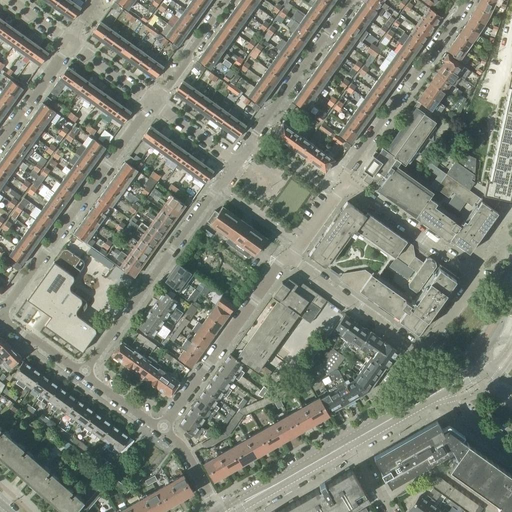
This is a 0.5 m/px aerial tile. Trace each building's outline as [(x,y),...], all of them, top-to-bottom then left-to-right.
[(58,0),(53,8),(62,14),(72,1),(69,0),(58,0)] [(136,2),(132,0),(115,0),(115,1),(128,10),(132,4),(133,6),(136,2)] [(164,0),(163,2),(161,6),(165,9),(168,5),(169,6),(169,5),(170,4),(173,0),(172,0),(164,0)] [(209,0),(191,0),(191,1),(204,10),(211,1),(209,0)] [(246,0),(240,0),(236,6),(249,15),(252,10),(254,11),(257,7),(246,0)] [(295,0),(289,0),(288,3),(292,6),(296,8),(299,3),(296,0),(295,0)] [(310,0),(315,3),(312,6),(325,15),(331,6),(322,0),(310,0)] [(379,0),(365,0),(363,2),(376,11),(381,15),(385,10),(386,11),(388,7),(384,4),(384,3),(383,2),(379,0)] [(407,0),(401,0),(398,6),(402,9),(407,0)] [(479,0),(476,7),(475,8),(489,16),(494,6),(494,5),(482,0),(479,0)] [(72,1),(62,14),(72,21),(81,8),(72,1)] [(191,1),(185,9),(198,19),(204,10),(191,1)] [(363,2),(357,12),(369,21),(371,22),(373,18),(372,17),(376,11),(363,2)] [(283,8),(288,12),(292,6),(288,3),(285,6),(283,8)] [(156,8),(151,4),(147,10),(152,13),(156,8)] [(236,6),(230,15),(244,25),(246,22),(245,21),(249,15),(236,6)] [(312,6),(305,15),(318,24),(325,15),(312,6)] [(181,15),(178,19),(191,28),(198,19),(185,9),(181,7),(178,12),(181,15)] [(471,16),(471,17),(484,25),(484,24),(489,16),(475,8),(471,16)] [(297,9),(294,13),(291,18),(292,19),(292,20),(294,21),(312,33),(318,24),(305,15),(299,11),(297,9)] [(429,9),(422,17),(435,27),(441,17),(429,9)] [(390,17),(388,20),(391,23),(398,14),(394,11),(390,17)] [(357,12),(350,21),(364,31),(367,27),(365,26),(369,21),(357,12)] [(154,15),(148,24),(151,26),(157,17),(154,15)] [(230,15),(223,24),(236,33),(240,28),(241,29),(244,25),(230,15)] [(422,17),(416,26),(429,35),(435,27),(422,17)] [(471,17),(465,26),(477,35),(484,25),(471,17)] [(178,19),(172,27),(185,37),(191,28),(178,19)] [(383,25),(380,29),(385,32),(391,23),(388,20),(383,26),(383,25)] [(0,40),(2,42),(12,27),(3,21),(0,24),(0,40)] [(293,33),(305,42),(312,33),(294,21),(288,30),(293,33)] [(350,21),(344,30),(356,39),(360,33),(362,34),(364,31),(350,21)] [(91,35),(100,41),(110,28),(100,22),(91,35)] [(223,24),(217,33),(231,43),(234,40),(232,39),(236,33),(223,24)] [(152,27),(151,26),(148,31),(155,36),(157,33),(158,31),(152,27)] [(416,26),(409,36),(422,45),(429,35),(416,26)] [(461,31),(459,34),(471,43),(477,35),(465,26),(461,31)] [(7,42),(13,46),(21,34),(12,27),(2,42),(6,45),(7,42)] [(185,37),(172,27),(166,36),(178,46),(185,37)] [(100,41),(109,48),(118,35),(110,28),(100,41)] [(268,29),(266,33),(264,36),(262,39),(267,42),(270,38),(271,37),(270,36),(273,33),(268,29)] [(338,39),(352,49),(354,45),(353,44),(356,39),(344,30),(338,39)] [(217,33),(210,42),(223,51),(227,46),(228,47),(231,43),(217,33)] [(293,33),(286,42),(299,51),(305,42),(293,33)] [(16,52),(20,55),(31,40),(21,34),(13,46),(18,50),(16,52)] [(459,34),(453,42),(466,52),(471,43),(459,34)] [(109,48),(118,54),(127,41),(118,35),(109,48)] [(402,45),(415,54),(422,45),(409,36),(409,37),(403,45),(402,45)] [(338,39),(331,48),(344,57),(347,51),(349,52),(352,49),(338,39)] [(25,55),(30,59),(39,46),(31,40),(20,55),(24,57),(25,55)] [(118,54),(127,60),(136,48),(127,41),(118,54)] [(210,42),(204,51),(218,61),(221,58),(219,57),(223,51),(210,42)] [(286,42),(280,51),(293,60),(299,51),(286,42)] [(448,52),(447,54),(458,62),(460,64),(461,62),(463,59),(461,57),(466,52),(453,42),(447,51),(448,52)] [(402,45),(396,54),(409,63),(415,54),(402,45)] [(39,46),(30,59),(29,61),(32,64),(34,62),(40,66),(48,53),(39,46)] [(136,67),(145,54),(136,48),(127,60),(136,67)] [(331,48),(325,56),(338,66),(341,63),(340,62),(344,57),(331,48)] [(381,68),(385,70),(395,51),(391,49),(381,68)] [(136,67),(146,74),(155,61),(154,60),(150,57),(152,54),(147,51),(145,54),(136,67)] [(218,61),(204,51),(198,60),(210,69),(214,64),(216,65),(218,61)] [(277,55),(274,60),(286,69),(293,60),(280,51),(277,55)] [(446,62),(443,66),(457,75),(460,77),(466,69),(463,67),(463,66),(460,64),(458,62),(447,54),(445,53),(441,59),(446,62)] [(396,54),(390,63),(402,72),(409,63),(396,54)] [(157,55),(154,60),(155,61),(146,74),(154,80),(163,67),(167,62),(157,55)] [(325,56),(319,65),(331,74),(335,69),(336,70),(339,67),(338,66),(325,56)] [(228,68),(231,65),(225,59),(222,64),(228,68)] [(268,67),(267,69),(280,78),(286,69),(274,60),(270,64),(268,63),(266,66),(268,67)] [(368,60),(361,69),(366,73),(372,64),(368,60)] [(390,63),(384,72),(396,81),(402,72),(390,63)] [(319,65),(312,74),(326,84),(328,81),(327,80),(331,74),(319,65)] [(441,71),(438,75),(451,84),(453,80),(457,75),(443,66),(440,70),(441,71)] [(62,89),(65,91),(67,88),(77,74),(68,67),(50,92),(57,96),(62,89)] [(9,69),(6,73),(15,80),(19,73),(14,70),(13,71),(9,69)] [(267,69),(261,78),(274,87),(280,78),(267,69)] [(207,77),(212,80),(214,82),(217,78),(210,72),(207,77)] [(384,72),(377,81),(390,89),(396,81),(384,72)] [(485,187),(483,194),(501,198),(502,198),(510,200),(511,192),(511,189),(511,73),(510,73),(507,86),(508,86),(510,87),(508,100),(490,180),(488,179),(486,179),(485,186),(485,187)] [(86,80),(77,74),(67,88),(70,91),(71,89),(77,92),(85,80),(86,80)] [(239,77),(236,75),(236,74),(230,83),(233,85),(239,77)] [(312,74),(306,83),(318,92),(321,87),(323,88),(326,84),(312,74)] [(16,80),(20,83),(19,84),(24,87),(27,83),(23,80),(24,79),(19,75),(16,80)] [(434,79),(430,83),(444,93),(451,84),(438,75),(436,79),(434,79)] [(258,82),(255,86),(267,96),(274,87),(261,78),(258,82)] [(10,80),(3,89),(16,98),(23,89),(10,80)] [(81,98),(84,101),(95,86),(87,80),(86,80),(85,80),(77,92),(82,96),(81,98)] [(174,93),(183,100),(192,87),(183,81),(174,93)] [(377,81),(371,90),(383,99),(390,89),(377,81)] [(306,83),(299,93),(313,102),(315,99),(314,98),(318,92),(306,83)] [(428,89),(425,93),(438,102),(444,93),(430,83),(427,88),(428,89)] [(95,86),(84,101),(88,103),(89,101),(95,105),(104,93),(95,86)] [(233,86),(230,91),(237,95),(240,91),(233,86)] [(259,105),(260,105),(267,96),(255,86),(248,96),(259,105)] [(183,100),(192,106),(201,93),(192,87),(183,100)] [(3,89),(0,93),(0,100),(10,107),(16,98),(3,89)] [(459,115),(461,116),(467,100),(465,100),(469,92),(464,89),(450,110),(458,116),(459,115)] [(371,90),(364,99),(377,108),(383,99),(371,90)] [(200,113),(209,100),(213,94),(209,91),(205,97),(201,93),(192,106),(200,113)] [(102,113),(113,99),(104,93),(95,105),(100,109),(99,110),(102,113)] [(313,102),(299,93),(293,102),(305,110),(308,106),(310,107),(313,103),(312,103),(313,102)] [(421,96),(417,102),(431,111),(438,102),(425,93),(423,96),(421,96)] [(107,114),(112,118),(122,105),(113,99),(102,113),(106,116),(107,114)] [(364,99),(358,108),(370,117),(377,108),(364,99)] [(0,113),(3,116),(10,107),(0,100),(0,113)] [(200,113),(209,119),(219,106),(209,100),(200,113)] [(56,102),(53,107),(62,113),(65,109),(61,107),(60,106),(60,105),(56,102)] [(415,113),(408,124),(425,136),(435,122),(432,119),(435,115),(436,115),(431,111),(417,102),(413,107),(417,110),(415,113)] [(42,103),(35,112),(50,123),(53,118),(51,117),(55,112),(42,103)] [(116,121),(122,125),(131,112),(122,105),(112,118),(111,120),(115,123),(116,121)] [(209,119),(218,126),(228,113),(224,110),(219,106),(209,119)] [(358,108),(352,116),(364,125),(370,117),(358,108)] [(218,126),(227,132),(237,119),(233,116),(236,113),(231,109),(228,113),(218,126)] [(302,111),(301,111),(298,116),(305,121),(309,116),(302,111)] [(35,112),(29,121),(42,130),(46,125),(47,126),(50,123),(35,112)] [(239,115),(237,119),(227,132),(237,139),(246,126),(241,123),(244,119),(239,115)] [(352,116),(345,126),(358,135),(364,125),(352,116)] [(29,121),(23,130),(37,140),(40,136),(38,135),(42,130),(29,121)] [(273,135),(289,147),(300,132),(299,131),(297,134),(293,131),(295,128),(290,125),(288,127),(282,123),(279,128),(278,128),(277,130),(277,131),(273,135)] [(333,131),(322,124),(319,128),(330,135),(333,131)] [(408,124),(398,138),(415,150),(425,136),(408,124)] [(145,144),(149,147),(159,132),(150,126),(141,139),(147,142),(145,144)] [(358,135),(345,126),(339,135),(351,144),(358,135)] [(20,134),(16,139),(29,148),(33,143),(35,144),(37,140),(23,130),(20,134)] [(102,133),(98,139),(103,143),(106,146),(107,146),(109,142),(113,137),(109,135),(110,134),(104,130),(102,133)] [(66,134),(61,131),(55,139),(60,142),(66,134)] [(154,148),(159,151),(168,139),(159,132),(149,147),(153,150),(154,148)] [(289,147),(299,154),(308,141),(302,137),(304,135),(300,132),(289,147)] [(344,141),(335,135),(332,139),(341,145),(344,141)] [(398,138),(388,152),(405,164),(415,150),(398,138)] [(16,139),(10,148),(24,158),(27,154),(25,153),(29,148),(16,139)] [(93,139),(86,148),(99,157),(105,148),(105,147),(105,148),(93,139)] [(163,157),(167,160),(177,145),(168,139),(159,151),(164,155),(163,157)] [(310,162),(319,149),(321,147),(316,143),(314,146),(308,141),(299,154),(310,162)] [(172,161),(177,164),(186,151),(177,145),(167,160),(171,163),(172,161)] [(10,148),(4,157),(16,166),(20,161),(22,162),(24,158),(10,148)] [(86,148),(80,157),(92,166),(99,157),(86,148)] [(418,213),(429,198),(431,195),(394,169),(399,162),(404,165),(405,164),(388,152),(382,148),(378,153),(375,151),(363,169),(362,169),(368,173),(363,181),(368,185),(372,179),(377,183),(376,184),(380,187),(378,189),(385,194),(385,195),(386,193),(397,199),(396,200),(407,206),(406,208),(418,213)] [(319,149),(310,162),(325,173),(329,168),(329,167),(329,168),(331,166),(331,165),(334,160),(328,156),(330,153),(325,150),(323,152),(319,149)] [(185,173),(195,158),(186,151),(177,164),(183,168),(181,170),(185,173)] [(466,154),(462,152),(459,160),(457,162),(456,161),(446,174),(469,190),(474,182),(474,177),(474,175),(475,158),(466,154)] [(131,162),(136,166),(139,161),(141,159),(136,155),(133,159),(131,162)] [(4,157),(0,161),(0,167),(10,175),(11,176),(14,172),(13,171),(16,166),(4,157)] [(80,157),(73,166),(86,175),(92,166),(80,157)] [(190,173),(195,177),(204,164),(195,158),(185,173),(189,176),(190,173)] [(423,165),(436,174),(437,172),(439,174),(430,187),(435,190),(446,174),(426,160),(423,165)] [(125,162),(118,171),(133,181),(135,177),(134,176),(137,171),(125,162)] [(204,164),(195,177),(194,179),(198,182),(199,180),(204,184),(213,171),(204,164)] [(73,166),(67,175),(80,184),(86,175),(73,166)] [(0,167),(0,181),(5,185),(8,181),(6,180),(10,175),(0,167)] [(40,170),(35,167),(29,175),(36,180),(39,176),(36,174),(40,170)] [(118,171),(112,180),(125,189),(128,184),(130,185),(133,181),(118,171)] [(478,197),(469,190),(446,174),(436,189),(445,196),(448,198),(452,193),(455,194),(465,202),(472,206),(478,197)] [(67,175),(60,184),(73,193),(80,184),(67,175)] [(146,187),(144,189),(149,193),(156,181),(150,176),(143,185),(146,187)] [(112,180),(106,189),(120,199),(122,195),(121,194),(125,189),(112,180)] [(0,181),(0,188),(1,187),(3,189),(6,191),(9,187),(5,185),(0,181)] [(60,184),(54,192),(67,202),(73,193),(60,184)] [(106,189),(99,197),(112,206),(115,202),(117,203),(120,199),(106,189)] [(153,189),(151,192),(179,212),(181,209),(182,209),(184,207),(184,205),(169,193),(166,197),(162,194),(161,195),(153,189)] [(21,196),(17,194),(12,190),(9,193),(18,200),(21,196)] [(54,192),(48,202),(61,210),(67,202),(54,192)] [(163,206),(160,210),(174,219),(175,218),(176,218),(178,216),(177,214),(179,212),(151,192),(149,195),(157,201),(163,206)] [(449,202),(460,209),(465,202),(455,194),(449,202)] [(99,197),(93,206),(107,217),(109,214),(108,212),(112,206),(99,197)] [(25,207),(26,208),(30,203),(23,198),(17,207),(22,210),(24,207),(25,207)] [(423,223),(434,207),(437,204),(429,198),(418,213),(415,218),(420,221),(421,219),(424,221),(423,223)] [(141,207),(149,212),(169,226),(171,224),(172,224),(174,221),(174,220),(174,219),(160,210),(158,213),(147,205),(149,202),(146,200),(141,207)] [(475,209),(473,212),(490,223),(494,218),(492,217),(495,213),(497,214),(497,213),(493,210),(481,201),(475,209)] [(15,205),(10,202),(4,211),(8,214),(15,205)] [(48,202),(41,211),(54,219),(61,210),(48,202)] [(134,204),(131,207),(136,210),(139,205),(135,202),(134,204)] [(357,228),(361,231),(372,216),(367,213),(365,215),(347,202),(340,210),(342,212),(340,215),(338,214),(337,215),(339,216),(335,221),(334,220),(333,221),(350,232),(352,234),(353,231),(354,231),(355,229),(356,229),(357,228)] [(93,206),(87,215),(99,224),(103,219),(104,221),(107,217),(93,206)] [(17,207),(11,216),(15,219),(22,210),(17,207)] [(266,238),(253,229),(222,207),(218,213),(215,210),(207,221),(229,238),(226,242),(248,258),(251,253),(254,255),(266,238)] [(427,226),(435,232),(447,216),(434,207),(423,223),(424,224),(425,222),(429,224),(427,226)] [(41,211),(35,220),(48,229),(54,219),(41,211)] [(154,220),(151,224),(164,233),(166,232),(167,230),(167,229),(169,226),(149,212),(147,215),(154,220)] [(461,223),(460,225),(448,241),(449,242),(450,240),(469,253),(475,244),(474,243),(477,239),(478,240),(479,239),(477,238),(480,233),(482,235),(490,223),(473,212),(466,222),(464,221),(462,223),(461,223)] [(87,215),(80,224),(95,234),(97,231),(95,230),(99,224),(87,215)] [(15,219),(11,216),(7,221),(12,224),(15,219)] [(360,233),(368,239),(380,222),(372,216),(361,231),(360,233)] [(448,241),(460,225),(447,216),(435,232),(444,238),(445,236),(449,239),(448,241)] [(118,225),(117,224),(112,221),(110,219),(108,223),(110,224),(114,227),(116,228),(116,229),(120,232),(123,228),(118,225)] [(35,220),(29,229),(41,238),(48,229),(35,220)] [(341,243),(350,232),(333,221),(325,232),(341,243)] [(377,244),(378,243),(389,228),(380,222),(368,239),(377,244)] [(141,223),(139,226),(159,241),(160,238),(162,238),(164,235),(163,234),(164,233),(151,224),(148,228),(141,223)] [(95,234),(80,224),(73,234),(86,243),(90,237),(91,239),(95,234)] [(140,238),(153,248),(154,247),(155,247),(157,244),(157,243),(159,241),(139,226),(137,230),(143,234),(140,238)] [(120,235),(121,235),(124,238),(129,230),(126,228),(120,235)] [(408,266),(416,272),(423,263),(415,257),(413,245),(389,228),(378,243),(382,246),(381,247),(407,267),(408,266)] [(29,229),(22,237),(35,246),(41,238),(29,229)] [(333,255),(341,243),(325,232),(322,236),(324,238),(321,241),(319,240),(319,241),(320,242),(319,244),(333,255)] [(22,237),(16,246),(28,255),(35,246),(22,237)] [(131,237),(129,241),(148,255),(150,252),(152,252),(153,250),(153,248),(140,238),(138,242),(131,237)] [(130,253),(143,262),(144,261),(145,261),(147,259),(147,257),(148,255),(129,241),(128,241),(126,244),(127,244),(133,248),(130,253)] [(325,266),(333,255),(319,244),(317,247),(315,246),(309,255),(325,266)] [(28,255),(16,246),(9,256),(21,264),(22,265),(28,255)] [(90,246),(86,252),(110,270),(115,264),(90,246)] [(138,269),(115,253),(110,249),(108,253),(116,259),(122,263),(119,267),(133,277),(134,275),(135,275),(137,273),(136,271),(138,269)] [(117,249),(115,253),(138,269),(140,267),(141,266),(143,264),(143,262),(130,253),(127,256),(117,249)] [(91,336),(93,333),(94,332),(94,331),(94,330),(94,329),(94,328),(93,327),(79,317),(86,308),(86,307),(87,306),(87,305),(87,304),(86,303),(86,302),(85,301),(68,289),(83,267),(84,266),(84,265),(84,264),(84,263),(84,262),(83,261),(82,260),(70,251),(69,251),(68,250),(67,250),(66,250),(65,251),(64,251),(63,252),(63,253),(60,257),(59,257),(55,263),(54,262),(45,275),(47,277),(39,288),(37,287),(27,300),(51,317),(45,325),(82,352),(93,337),(91,336)] [(396,293),(384,309),(394,316),(395,314),(399,317),(398,319),(417,333),(424,324),(422,323),(425,319),(427,320),(437,306),(438,307),(442,307),(459,282),(459,279),(439,264),(436,265),(435,262),(429,258),(425,264),(423,263),(416,272),(408,283),(408,287),(420,295),(415,302),(412,301),(411,301),(410,303),(396,293)] [(174,268),(170,272),(186,283),(193,274),(177,263),(178,264),(176,268),(174,268)] [(377,304),(384,309),(396,293),(365,270),(343,274),(340,277),(338,279),(366,299),(368,297),(373,301),(374,299),(379,302),(377,304)] [(186,283),(170,272),(167,277),(168,278),(165,282),(179,292),(186,283)] [(272,296),(278,300),(280,302),(240,358),(267,378),(271,372),(262,365),(298,315),(310,323),(326,300),(302,283),(300,287),(288,278),(284,284),(282,282),(272,296)] [(199,285),(204,289),(207,284),(202,281),(199,285)] [(212,288),(207,284),(204,289),(200,295),(204,297),(208,292),(209,291),(210,292),(211,292),(213,289),(212,288)] [(195,289),(188,299),(187,300),(190,303),(198,292),(195,289)] [(164,292),(157,301),(180,317),(182,313),(174,307),(178,302),(164,292)] [(484,294),(479,305),(484,307),(489,296),(484,294)] [(215,304),(217,305),(229,314),(236,305),(222,295),(215,304)] [(157,301),(151,309),(165,319),(168,315),(177,321),(180,317),(157,301)] [(194,301),(192,305),(186,313),(192,317),(200,306),(194,301)] [(217,305),(202,325),(215,334),(229,314),(217,305)] [(151,309),(145,318),(167,334),(170,330),(161,324),(165,319),(151,309)] [(319,379),(328,374),(335,370),(337,368),(344,358),(326,345),(332,337),(336,333),(341,336),(353,319),(348,316),(347,317),(344,315),(303,372),(306,378),(310,384),(313,382),(319,379)] [(167,334),(145,318),(138,328),(152,338),(156,332),(164,338),(167,334)] [(184,318),(181,323),(184,325),(186,326),(189,321),(184,318)] [(358,323),(353,319),(341,336),(346,340),(338,351),(341,354),(346,347),(360,327),(358,324),(358,323)] [(192,330),(196,333),(209,342),(215,334),(202,325),(198,322),(192,330)] [(181,323),(175,331),(178,333),(184,325),(181,323)] [(361,325),(360,327),(346,347),(349,349),(352,344),(358,348),(369,333),(369,331),(365,328),(364,329),(361,327),(362,326),(361,325)] [(178,333),(175,331),(169,339),(173,341),(178,333)] [(369,333),(358,348),(362,352),(370,357),(371,357),(385,367),(386,368),(398,352),(370,332),(369,333)] [(186,339),(190,342),(203,351),(209,342),(196,333),(194,337),(190,334),(186,339)] [(184,350),(197,359),(203,351),(190,342),(186,339),(180,347),(184,350)] [(147,349),(149,346),(152,343),(147,340),(145,343),(143,346),(147,349)] [(5,341),(4,341),(0,345),(0,361),(1,362),(14,350),(5,341)] [(111,356),(119,362),(128,349),(130,347),(127,345),(121,341),(111,356)] [(119,362),(128,368),(138,353),(140,350),(136,347),(134,350),(133,352),(128,349),(119,362)] [(21,358),(14,350),(1,362),(9,370),(14,366),(21,358)] [(197,359),(184,350),(178,359),(191,368),(197,359)] [(162,356),(170,362),(173,358),(164,352),(162,356)] [(128,368),(136,374),(147,359),(142,356),(138,353),(128,368)] [(230,354),(223,363),(241,376),(244,373),(240,370),(244,364),(230,354)] [(383,370),(385,367),(371,357),(370,357),(364,366),(380,377),(384,372),(383,370)] [(170,362),(178,368),(181,364),(173,358),(170,362)] [(136,374),(144,380),(155,365),(152,363),(147,359),(136,374)] [(15,383),(19,386),(32,368),(23,361),(19,368),(13,375),(18,379),(15,383)] [(223,363),(217,372),(231,382),(234,378),(238,380),(241,376),(223,363)] [(181,364),(178,368),(186,374),(189,370),(181,364)] [(144,380),(153,386),(163,371),(155,365),(144,380)] [(358,374),(373,385),(375,381),(377,381),(380,377),(364,366),(358,374)] [(26,385),(31,389),(41,375),(32,368),(19,386),(23,389),(26,385)] [(335,370),(328,374),(329,376),(331,375),(335,382),(333,383),(335,386),(346,405),(346,404),(354,399),(339,373),(337,370),(335,370)] [(153,386),(161,392),(170,379),(172,377),(171,377),(173,375),(168,372),(167,374),(163,371),(153,386)] [(239,410),(237,413),(223,431),(201,444),(204,448),(208,447),(227,436),(243,415),(287,396),(302,384),(306,378),(303,372),(298,379),(284,390),(250,405),(246,407),(239,410)] [(217,372),(210,381),(228,394),(231,390),(227,387),(231,382),(217,372)] [(341,372),(339,373),(354,399),(357,397),(358,399),(363,395),(363,394),(355,379),(346,374),(344,375),(341,372)] [(355,379),(363,394),(368,391),(373,385),(358,374),(355,379)] [(37,398),(37,399),(50,381),(41,375),(31,389),(39,394),(37,398)] [(170,379),(161,392),(169,398),(180,383),(176,380),(175,382),(170,379)] [(320,381),(319,379),(313,382),(310,384),(315,391),(323,386),(322,385),(320,381)] [(44,398),(49,401),(59,387),(50,381),(37,399),(41,402),(44,398)] [(210,381),(204,390),(218,400),(222,395),(226,398),(228,394),(210,381)] [(301,386),(304,392),(311,389),(307,383),(301,386)] [(264,386),(261,390),(265,393),(268,395),(271,393),(267,390),(268,389),(264,386)] [(335,386),(326,391),(337,409),(339,408),(340,409),(346,405),(335,386)] [(51,408),(55,411),(67,393),(59,387),(49,401),(53,404),(51,408)] [(3,392),(11,398),(14,394),(5,388),(3,392)] [(204,390),(198,399),(216,412),(218,408),(214,405),(218,400),(204,390)] [(265,393),(261,390),(259,394),(253,397),(254,401),(263,397),(265,393)] [(318,398),(328,416),(335,412),(334,410),(337,409),(326,391),(317,396),(318,398)] [(61,410),(66,414),(76,400),(67,393),(55,411),(58,414),(61,410)] [(318,398),(302,407),(312,425),(328,416),(318,398)] [(198,399),(192,408),(205,418),(206,417),(210,420),(216,412),(198,399)] [(68,421),(72,424),(85,406),(76,400),(66,414),(71,417),(68,421)] [(233,410),(237,413),(239,410),(246,407),(240,403),(237,407),(236,406),(233,410)] [(14,405),(12,406),(10,409),(16,413),(20,409),(14,405)] [(79,423),(84,426),(94,412),(85,406),(72,424),(76,427),(79,423)] [(302,407),(288,415),(298,433),(312,425),(302,407)] [(192,408),(185,416),(199,426),(205,418),(192,408)] [(86,434),(90,436),(102,418),(94,412),(84,426),(88,430),(86,434)] [(288,415),(274,423),(284,441),(298,433),(288,415)] [(199,426),(185,416),(179,425),(193,435),(196,430),(200,433),(203,429),(199,426)] [(96,435),(101,439),(111,425),(102,418),(90,436),(94,439),(96,435)] [(453,450),(459,455),(467,444),(468,443),(467,443),(466,443),(461,440),(464,437),(448,425),(441,429),(437,421),(373,457),(381,471),(380,472),(384,478),(385,477),(390,486),(391,486),(453,450)] [(274,423),(260,431),(270,449),(284,441),(274,423)] [(103,446),(107,449),(120,431),(111,425),(101,439),(106,442),(103,446)] [(62,439),(64,435),(66,432),(62,429),(61,431),(56,428),(53,432),(62,439)] [(0,454),(13,440),(3,431),(0,433),(0,454)] [(120,431),(107,449),(111,452),(114,448),(122,454),(124,450),(122,448),(126,443),(129,438),(120,431)] [(260,431),(246,439),(256,457),(270,449),(260,431)] [(6,459),(13,465),(22,454),(21,453),(24,450),(15,442),(20,436),(18,434),(13,440),(0,454),(0,456),(4,461),(6,459)] [(72,442),(81,448),(84,444),(75,438),(72,442)] [(246,439),(232,447),(242,465),(256,457),(246,439)] [(504,509),(508,511),(511,511),(511,476),(468,445),(467,444),(459,455),(449,470),(477,490),(498,505),(497,506),(503,510),(504,509)] [(232,447),(218,455),(228,473),(242,465),(232,447)] [(18,472),(24,477),(37,461),(26,452),(23,454),(22,454),(13,465),(19,471),(18,472)] [(228,473),(218,455),(204,463),(214,481),(228,473)] [(115,466),(112,464),(106,460),(103,464),(112,470),(115,466)] [(31,481),(38,487),(48,476),(47,475),(49,471),(40,464),(37,461),(24,477),(30,483),(31,481)] [(354,511),(370,503),(365,494),(363,491),(360,485),(360,484),(359,484),(352,471),(351,470),(350,470),(350,471),(332,481),(331,479),(319,486),(320,489),(318,490),(318,489),(317,489),(277,511),(274,511),(272,511),(354,511)] [(180,471),(175,474),(177,476),(178,478),(169,483),(179,500),(193,493),(180,471)] [(43,494),(49,499),(63,484),(51,474),(48,476),(38,487),(44,493),(43,494)] [(78,511),(86,511),(111,483),(126,494),(129,489),(110,475),(78,511)] [(425,481),(426,481),(448,497),(454,488),(435,475),(425,481)] [(169,483),(156,490),(166,508),(179,500),(169,483)] [(57,504),(61,507),(70,496),(70,495),(72,492),(63,484),(49,499),(56,505),(57,504)] [(424,488),(433,495),(436,491),(427,485),(424,488)] [(146,493),(142,496),(151,511),(159,511),(166,508),(156,490),(147,496),(146,493)] [(421,511),(434,511),(437,509),(432,505),(440,494),(436,491),(433,495),(430,498),(431,499),(421,511)] [(70,496),(61,507),(65,510),(63,511),(75,511),(84,502),(75,494),(71,497),(70,496)] [(128,502),(130,505),(133,511),(151,511),(142,496),(139,497),(138,496),(128,502)] [(409,510),(411,511),(421,511),(431,499),(430,498),(427,496),(424,500),(419,496),(409,510)]
